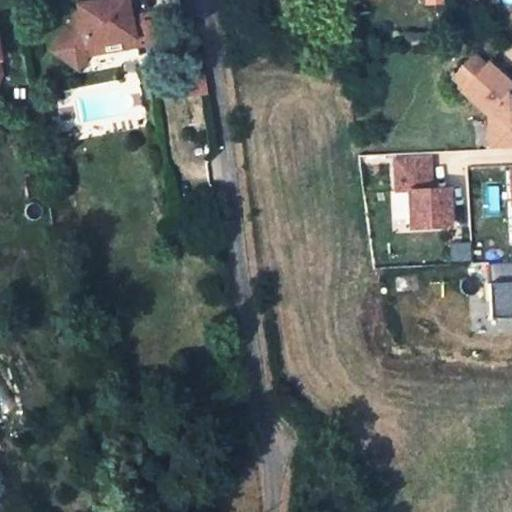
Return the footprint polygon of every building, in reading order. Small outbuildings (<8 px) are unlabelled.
[(89,9),(80,10),(55,51),(79,67),(89,53),(110,49),(108,41),(136,36),(129,0),(93,0),(87,1),(89,9)] [(79,3),(80,10),(89,9),(87,1),(79,3)] [(145,21),(149,53),(166,51),(162,19),(145,21)] [(108,41),(110,49),(137,44),(136,36),(108,41)] [(461,91),(485,116),(487,131),(497,130),(498,150),(511,149),(511,102),(508,97),(511,92),(511,87),(489,64),(461,91)] [(206,76),(185,79),(187,99),(209,96),(206,76)] [(487,131),(488,150),(498,150),(497,130),(487,131)] [(412,225),(457,225),(456,182),(434,182),(434,154),(395,154),(395,189),(412,189),(412,225)]
